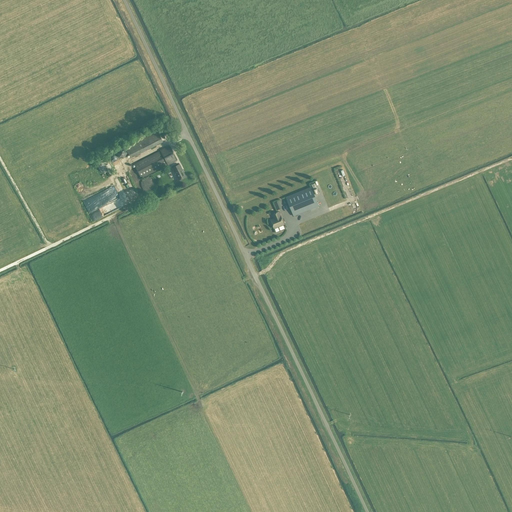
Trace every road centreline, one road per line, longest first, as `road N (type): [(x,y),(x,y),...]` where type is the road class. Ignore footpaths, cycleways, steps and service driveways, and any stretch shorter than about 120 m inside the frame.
road 1 (unclassified): [(366,511),(245,255)]
road 2 (unclassified): [(245,255),(124,0)]
